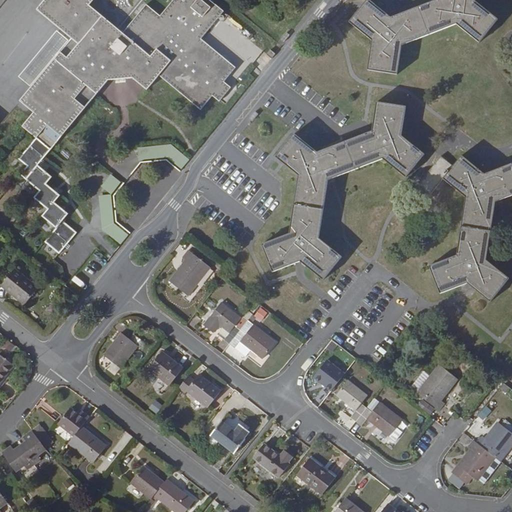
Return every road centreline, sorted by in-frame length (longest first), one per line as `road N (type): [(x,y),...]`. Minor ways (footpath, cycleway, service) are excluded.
road 1 (residential): [(272,403),(374,271),(405,295),(361,353)]
road 2 (residential): [(166,214),(330,0)]
road 3 (residential): [(58,361),(253,511)]
road 4 (residential): [(128,294),(272,403)]
road 5 (residential): [(272,403),(299,423),(327,428),(408,489)]
